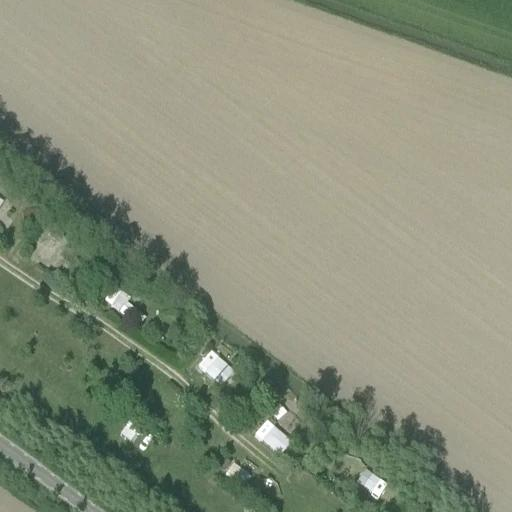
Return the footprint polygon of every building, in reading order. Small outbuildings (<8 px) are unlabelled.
[(44,231),(34,251),(67,268),(78,248),(44,231)] [(128,307),(132,298),(118,292),(111,309),(144,323),(148,315),(128,307)] [(201,368),(219,383),(235,363),(217,348),(201,368)] [(154,415),(162,404),(147,394),(140,405),(154,415)] [(256,437),(274,450),(286,435),(268,422),(256,437)] [(128,425),(118,441),(133,451),(143,435),(128,425)] [(236,463),(227,475),(243,486),(251,473),(236,463)] [(381,484),(371,498),(386,509),(397,495),(381,484)]
